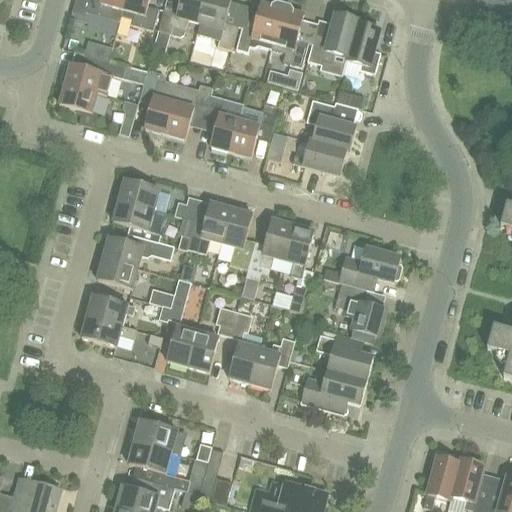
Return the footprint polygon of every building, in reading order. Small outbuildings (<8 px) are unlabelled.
[(119,25),(126,0),(76,0),(72,16),(86,20),(87,16),(119,25)] [(121,20),(132,23),(130,28),(153,34),(159,13),(148,10),(150,0),(126,0),(119,25),(120,25),(121,20)] [(207,0),(182,0),(178,14),(165,10),(158,35),(180,41),(184,38),(188,24),(200,27),(207,0)] [(232,1),(230,0),(207,0),(200,27),(211,30),(208,41),(219,44),(218,51),(232,54),(238,30),(225,27),(232,1)] [(271,53),(273,47),(284,7),(277,6),(272,8),(262,5),(254,32),(243,29),(236,53),(248,56),(250,50),(254,51),(258,49),(271,53)] [(285,56),(292,58),(290,68),(302,71),(308,47),(297,43),(304,17),(294,14),(290,9),(284,7),(273,47),(286,51),(285,56)] [(347,65),(358,24),(335,18),(328,45),(314,41),(307,65),(321,69),(323,64),(331,66),(333,57),(347,61),(346,64),(347,65)] [(358,24),(347,65),(361,68),(359,74),(375,78),(381,57),(374,55),(380,35),(357,28),(358,25),(358,24)] [(95,61),(98,62),(99,62),(103,63),(108,65),(112,50),(95,46),(89,44),(85,58),(95,61)] [(107,100),(112,80),(122,82),(125,69),(98,62),(95,75),(70,68),(69,74),(65,73),(61,85),(65,86),(65,88),(98,97),(107,100)] [(138,73),(135,86),(143,88),(146,79),(147,75),(138,73)] [(288,73),(287,79),(284,90),(298,94),(303,77),(288,73)] [(165,138),(178,92),(164,88),(162,84),(146,79),(143,88),(139,105),(152,108),(145,133),(165,138)] [(249,95),(254,96),(258,94),(260,88),(251,85),(249,95)] [(92,117),(98,97),(65,88),(59,108),(92,117)] [(207,114),(210,101),(213,94),(200,90),(197,98),(178,92),(165,138),(185,144),(194,111),(207,114)] [(339,94),(336,106),(346,109),(350,97),(339,94)] [(231,156),(240,123),(243,112),(224,106),(224,105),(210,101),(207,114),(205,120),(218,124),(210,151),(231,156)] [(134,122),(138,108),(125,104),(122,112),(126,120),(134,122)] [(346,155),(346,156),(349,156),(356,131),(334,125),(338,111),(312,104),(306,126),(317,129),(313,145),(313,146),(346,155)] [(93,117),(92,118),(82,115),(81,119),(79,127),(94,131),(98,118),(93,117)] [(240,123),(231,156),(251,162),(260,129),(240,123)] [(276,135),(272,148),(286,152),(290,139),(276,135)] [(313,146),(313,145),(310,144),(305,161),(295,158),(292,167),(339,180),(346,156),(346,155),(313,146)] [(119,205),(154,214),(160,193),(125,183),(119,205)] [(231,213),(226,211),(224,206),(216,204),(213,208),(210,207),(204,231),(194,229),(190,241),(187,253),(206,258),(210,244),(222,247),(231,213)] [(167,218),(154,214),(119,205),(113,226),(137,232),(135,240),(158,246),(160,239),(161,239),(167,218)] [(175,220),(183,222),(187,209),(178,206),(175,220)] [(511,208),(507,207),(500,230),(511,233),(511,208)] [(253,218),(250,218),(249,213),(241,211),(237,214),(231,213),(222,247),(234,251),(229,269),(248,274),(248,273),(256,246),(246,243),(253,218)] [(284,264),(293,230),(272,224),(259,270),(270,273),(273,261),(284,264)] [(293,230),(284,264),(294,267),(291,280),(298,282),(302,283),(304,273),(314,235),(293,230)] [(187,253),(190,241),(182,239),(178,252),(187,254),(187,253)] [(174,251),(158,246),(135,240),(133,248),(109,241),(103,262),(138,272),(141,260),(147,262),(151,259),(170,264),(174,251)] [(324,282),(341,287),(357,291),(366,294),(373,296),(377,282),(394,287),(395,283),(396,284),(399,282),(402,271),(401,268),(399,268),(401,261),(366,252),(362,266),(346,261),(342,277),(326,273),(324,282)] [(132,293),(138,272),(103,262),(97,284),(132,293)] [(248,273),(248,274),(246,282),(259,286),(261,277),(248,273)] [(298,282),(296,288),(309,291),(314,276),(304,273),(302,283),(298,282)] [(175,299),(171,312),(168,323),(180,326),(190,289),(178,285),(175,299)] [(366,294),(357,291),(341,287),(335,310),(345,313),(344,318),(356,321),(352,334),(353,334),(351,341),(364,345),(373,347),(375,340),(379,341),(386,314),(362,308),(366,294)] [(296,288),(289,313),(302,317),(309,291),(296,288)] [(162,295),(153,293),(149,306),(158,309),(162,295)] [(291,300),(276,296),(273,308),(288,313),(291,300)] [(122,330),(122,329),(125,318),(133,320),(135,311),(93,299),(87,320),(122,330)] [(171,312),(163,310),(159,323),(167,326),(168,323),(171,312)] [(230,341),(236,316),(220,311),(216,328),(220,329),(218,337),(230,341)] [(236,316),(230,341),(242,344),(244,335),(248,337),(252,320),(236,316)] [(137,333),(122,329),(122,330),(87,320),(82,342),(116,351),(120,339),(134,343),(137,333)] [(188,371),(198,336),(176,330),(167,365),(188,371)] [(511,334),(493,330),(487,353),(509,359),(503,381),(511,383),(511,334)] [(351,341),(348,341),(321,333),(315,356),(331,360),(327,374),(367,385),(373,361),(360,358),(364,345),(351,341)] [(198,336),(188,371),(209,377),(219,342),(198,336)] [(150,338),(148,347),(161,350),(163,341),(150,338)] [(259,353),(250,388),(271,393),(278,369),(287,371),(295,345),(283,342),(280,350),(273,348),(271,356),(259,353)] [(250,388),(259,353),(238,347),(229,382),(250,388)] [(301,408),(328,415),(343,419),(347,406),(360,409),(367,385),(327,374),(324,386),(308,381),(301,408)] [(134,446),(172,456),(177,434),(140,424),(134,446)] [(196,463),(208,466),(214,443),(203,440),(196,463)] [(166,477),(172,456),(134,446),(128,468),(155,475),(152,486),(175,492),(187,496),(190,484),(166,477)] [(450,504),(461,464),(460,468),(437,461),(423,511),(426,511),(432,511),(436,500),(450,504)] [(485,511),(488,504),(476,501),(484,470),(461,464),(450,504),(451,504),(452,500),(466,504),(465,509),(466,511),(485,511)] [(511,511),(511,481),(507,480),(499,507),(488,504),(485,511),(511,511)] [(216,482),(210,505),(226,509),(232,486),(216,482)] [(273,487),(270,497),(266,511),(323,511),(328,498),(302,491),(300,490),(301,486),(290,483),(289,487),(285,486),(284,490),(273,487)] [(56,511),(61,494),(32,486),(29,496),(22,502),(14,500),(10,511),(56,511)] [(163,511),(169,511),(175,492),(152,486),(149,497),(122,490),(117,511),(118,511),(156,511),(157,510),(163,511)] [(0,511),(10,511),(14,500),(0,496),(0,511)]
